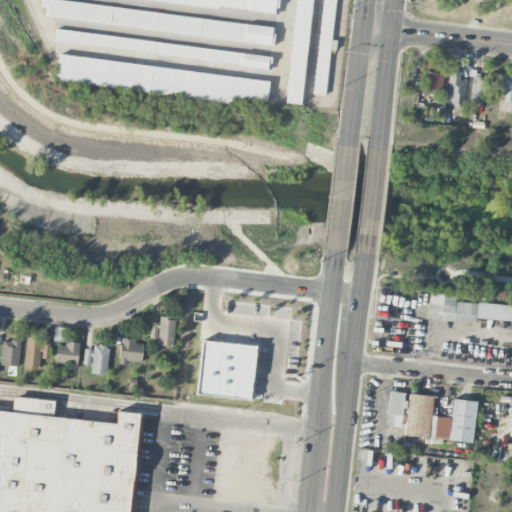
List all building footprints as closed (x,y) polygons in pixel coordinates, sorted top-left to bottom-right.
[(46,17),(273,45),(276,26),(56,0),(41,0),(41,7),(47,8),(46,17)] [(278,0),(158,0),(277,14),(278,0)] [(296,0),(287,103),(302,104),(311,0),(296,0)] [(323,0),(313,94),(325,95),(335,0),(323,0)] [(272,56),(56,29),(54,42),(270,68),(272,56)] [(269,79),(59,56),(56,83),(230,102),(231,98),(266,102),(269,79)] [(435,57),(426,57),(425,69),(434,69),(435,57)] [(460,71),(448,71),(447,104),(464,104),(465,81),(460,81),(460,71)] [(441,94),(442,72),(426,72),(425,93),(441,94)] [(511,102),(511,74),(501,75),(500,94),(504,94),(504,102),(511,102)] [(488,80),(473,77),(470,96),(484,99),(488,80)] [(511,305),(455,300),(455,295),(430,293),(428,316),(511,323),(511,305)] [(158,323),(150,322),(148,337),(157,338),(156,345),(173,346),(175,319),(159,317),(158,323)] [(40,357),(48,358),(50,341),(26,338),(23,366),(39,368),(40,357)] [(142,343),(135,343),(135,338),(120,338),(119,362),(141,363),(142,343)] [(20,341),(1,340),(0,365),(18,365),(20,341)] [(256,346),(201,340),(196,394),(251,400),(256,346)] [(56,342),(54,364),(77,366),(79,344),(56,342)] [(91,374),(107,374),(108,344),(93,343),(92,349),(84,349),(83,364),(91,365),(91,374)] [(385,425),(400,427),(402,414),(403,414),(406,393),(389,391),(385,425)] [(472,442),(476,401),(452,399),(450,418),(431,416),(432,396),(408,394),(404,435),(472,442)] [(0,511),(132,511),(143,413),(117,410),(115,422),(53,415),(55,400),(13,395),(11,411),(0,409),(0,511)] [(456,504),(464,505),(465,490),(458,490),(456,504)]
